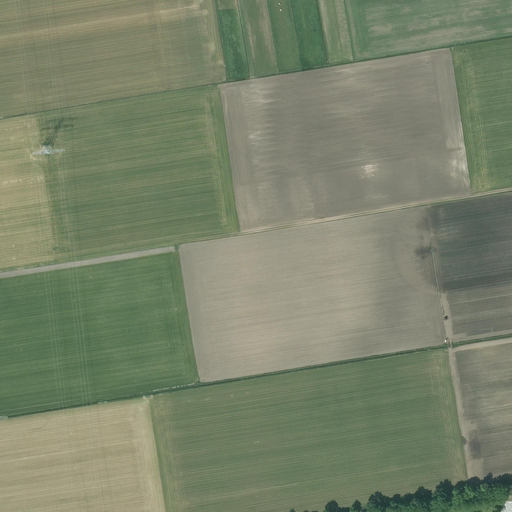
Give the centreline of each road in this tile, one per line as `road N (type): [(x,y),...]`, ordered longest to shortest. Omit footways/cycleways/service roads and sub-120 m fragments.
road 1 (track): [(0,272),(511,187)]
road 2 (unclassified): [(373,511),(511,486)]
